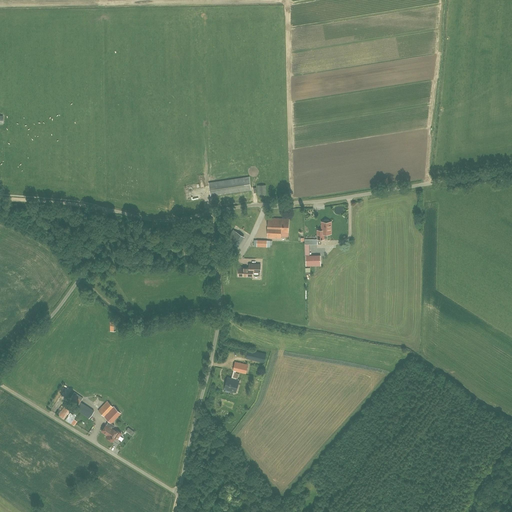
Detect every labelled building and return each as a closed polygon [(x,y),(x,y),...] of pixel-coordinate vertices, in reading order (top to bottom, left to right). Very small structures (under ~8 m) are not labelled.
[(211,196),(251,190),(249,177),(209,183),(211,196)] [(258,194),(266,194),(266,185),(257,185),(258,194)] [(281,232),(288,232),(289,219),(268,218),(267,238),(278,238),(281,238),(281,232)] [(331,222),(328,222),(328,221),(328,220),(325,220),(324,221),(324,222),(322,222),(322,230),(317,230),(317,239),(324,239),(324,234),(331,234),(331,222)] [(244,236),(236,231),(230,241),(238,246),(244,236)] [(321,265),(321,254),(306,254),(306,265),(321,265)] [(261,264),(251,264),(250,264),(249,264),(249,265),(249,267),(248,267),(247,267),(247,268),(245,268),(245,267),(239,267),(239,274),(239,275),(239,276),(243,276),(253,276),(260,276),(260,271),(261,264)] [(234,371),(232,378),(236,379),(237,378),(238,378),(239,373),(236,373),(236,371),(246,373),(248,365),(247,365),(239,363),(235,362),(233,371),(234,371)] [(237,379),(236,379),(232,378),(228,377),(223,391),(230,393),(230,391),(234,392),(237,379)] [(246,379),(241,398),(246,399),(251,380),(246,379)] [(89,418),(94,411),(80,401),(83,398),(74,392),(69,400),(77,405),(75,409),(89,418)] [(111,423),(121,413),(114,406),(113,407),(107,401),(98,411),(111,423)] [(64,419),(69,411),(64,407),(58,416),(64,419)] [(71,424),(74,426),(77,421),(74,419),(76,416),(70,413),(67,417),(65,420),(71,424)] [(111,423),(108,427),(105,425),(104,427),(103,427),(101,430),(102,430),(101,431),(107,435),(106,437),(112,441),(115,438),(117,439),(121,433),(116,430),(115,431),(112,428),(114,426),(111,423)]
